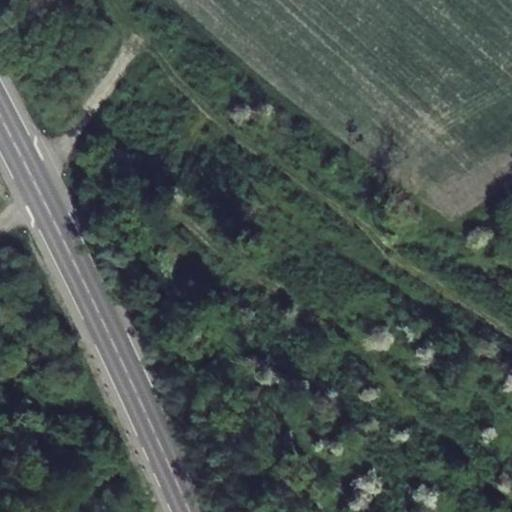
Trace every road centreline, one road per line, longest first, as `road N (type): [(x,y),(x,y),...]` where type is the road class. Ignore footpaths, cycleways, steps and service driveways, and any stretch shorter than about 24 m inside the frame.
road 1 (primary): [(189,511),(0,116)]
road 2 (track): [(0,225),(39,191),(98,86),(112,0)]
